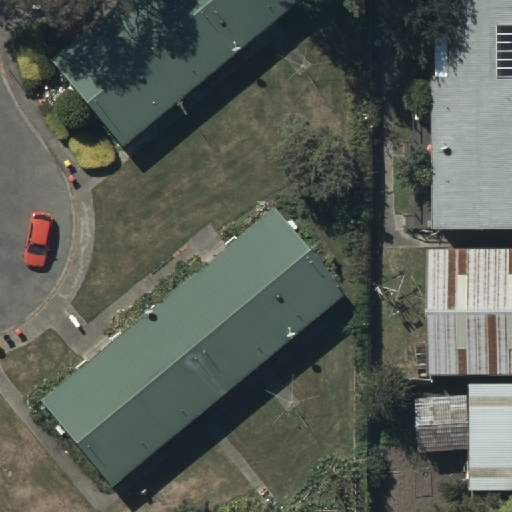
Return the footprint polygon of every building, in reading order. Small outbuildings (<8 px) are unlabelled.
[(299,4),(295,0),(133,0),(52,70),(124,153),(299,4)] [(511,0),(428,0),(434,238),(511,236),(511,0)] [(40,404),(112,491),(344,299),(272,212),(40,404)] [(511,384),(511,253),(434,253),(433,384),(511,384)] [(511,390),(474,391),(474,401),(419,401),(418,461),(466,461),(466,502),(511,501),(511,390)]
